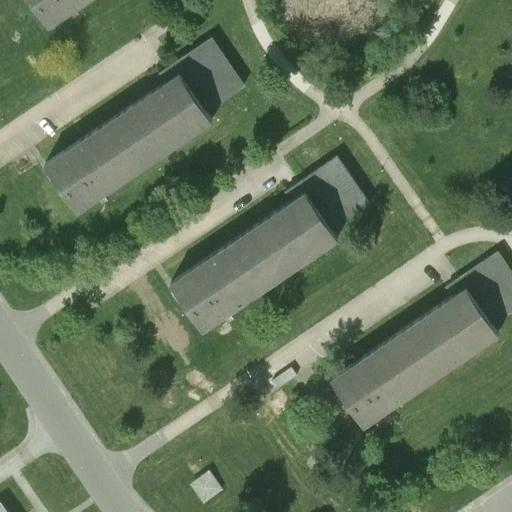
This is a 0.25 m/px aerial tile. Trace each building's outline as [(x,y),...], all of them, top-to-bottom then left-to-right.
[(31,0),(49,26),(87,0),(31,0)] [(174,66),(180,75),(46,166),(78,214),(212,122),(206,113),(243,87),(213,39),(174,66)] [(301,181),(308,193),(173,282),(204,329),(339,239),(332,229),(369,204),(337,157),(301,181)] [(460,280),(467,289),(333,378),(365,426),(499,337),(492,327),(511,313),(511,272),(500,254),(460,280)] [(204,500),(221,489),(208,472),(192,484),(204,500)]
